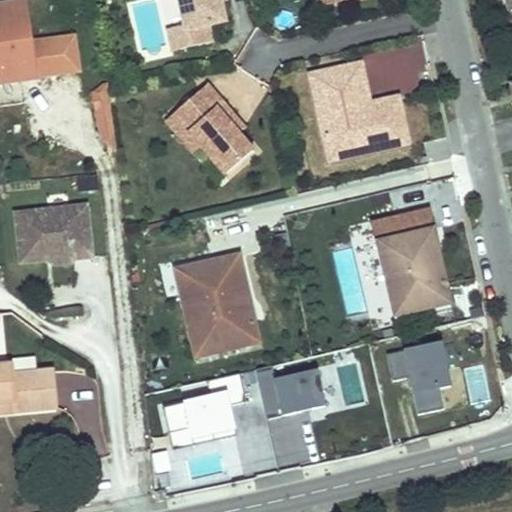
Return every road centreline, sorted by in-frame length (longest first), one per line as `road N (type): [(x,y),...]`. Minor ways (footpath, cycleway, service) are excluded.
road 1 (tertiary): [(511,440),(225,511)]
road 2 (residential): [(511,299),(447,15)]
road 3 (residential): [(447,15),(262,57)]
